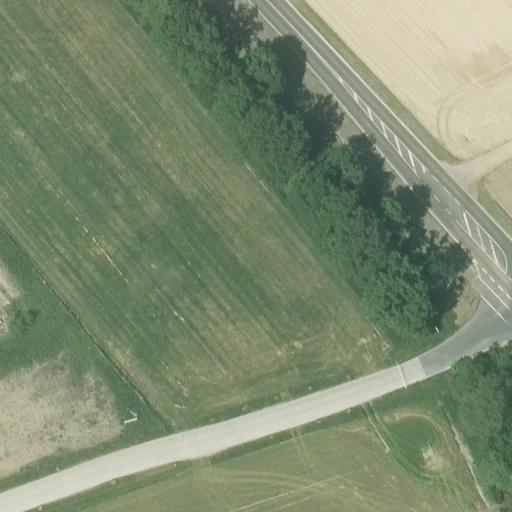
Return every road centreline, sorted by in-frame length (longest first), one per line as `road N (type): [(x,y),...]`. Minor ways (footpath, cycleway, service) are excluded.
road 1 (unclassified): [(511,328),(400,376),(15,511)]
road 2 (tertiary): [(511,273),(262,0)]
